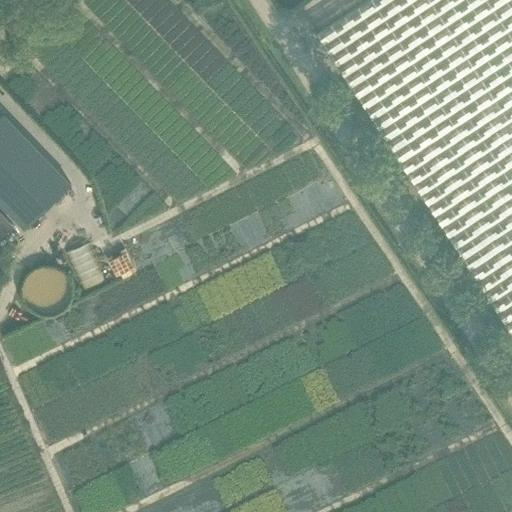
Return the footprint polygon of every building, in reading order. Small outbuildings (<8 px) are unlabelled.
[(511,0),(366,0),(316,33),(511,333),(511,0)] [(47,97),(64,79),(49,64),(32,82),(47,97)] [(70,185),(17,130),(4,115),(0,118),(0,204),(24,229),(70,185)] [(0,255),(2,254),(0,252),(0,237),(11,227),(0,214),(0,255)] [(115,242),(93,246),(101,284),(122,280),(115,242)] [(159,255),(142,258),(144,272),(161,270),(159,255)] [(98,277),(59,262),(44,299),(84,314),(98,277)]
